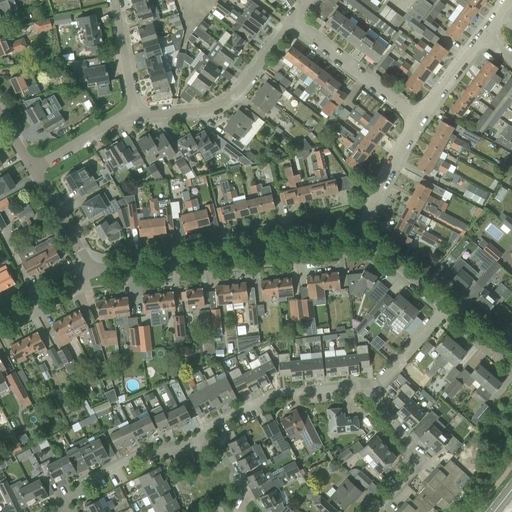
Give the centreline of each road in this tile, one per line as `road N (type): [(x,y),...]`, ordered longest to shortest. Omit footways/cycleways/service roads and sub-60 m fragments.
road 1 (residential): [(59,511),(81,482),(143,450),(166,452),(270,394),(372,384)]
road 2 (residential): [(91,271),(356,237)]
road 3 (residential): [(133,115),(217,106),(289,22)]
road 4 (residential): [(418,119),(289,22)]
road 5 (residential): [(375,511),(412,471),(414,456),(372,384)]
road 6 (residential): [(356,237),(418,119)]
